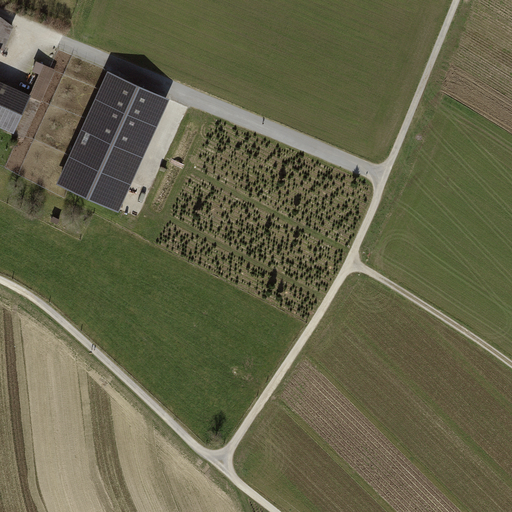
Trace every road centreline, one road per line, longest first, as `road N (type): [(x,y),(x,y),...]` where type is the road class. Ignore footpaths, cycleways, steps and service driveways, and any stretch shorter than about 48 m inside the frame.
road 1 (track): [(456,0),(354,259),(220,464)]
road 2 (track): [(0,9),(384,174)]
road 3 (track): [(354,259),(511,354)]
